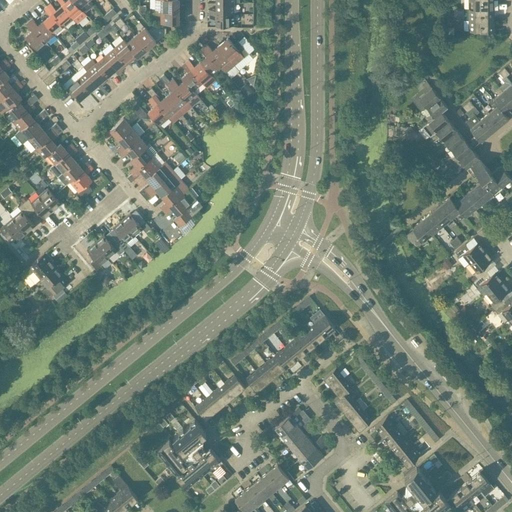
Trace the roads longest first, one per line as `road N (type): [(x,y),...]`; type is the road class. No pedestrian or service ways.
road 1 (secondary): [(0,496),(248,292),(286,246)]
road 2 (secondary): [(269,224),(248,257),(0,463)]
road 3 (secondary): [(296,228),(317,149),(316,0)]
road 4 (secondary): [(292,0),(291,146),(269,224)]
road 5 (tertiary): [(486,451),(368,304)]
road 6 (residential): [(78,128),(185,41),(191,0)]
road 7 (residential): [(331,511),(311,481),(347,443),(297,383)]
road 8 (residential): [(87,276),(58,240),(125,186)]
road 9 (residential): [(78,128),(0,36)]
